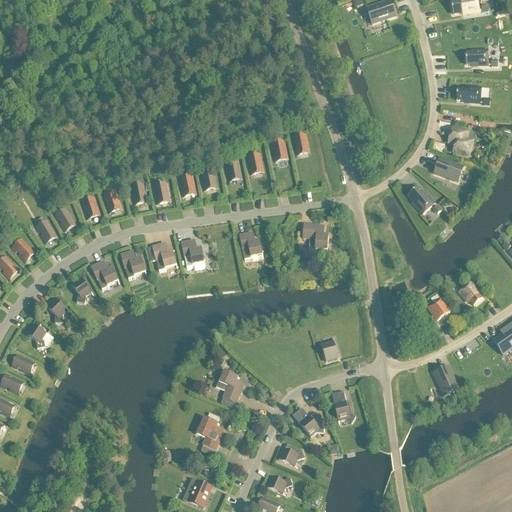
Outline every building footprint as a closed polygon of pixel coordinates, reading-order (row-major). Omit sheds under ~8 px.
[(461,3),(451,5),(453,16),(467,14),(467,16),(479,14),(479,13),(482,13),(482,15),(488,14),(487,8),(478,10),(476,0),(468,0),(460,1),(461,3)] [(396,18),(391,3),(367,11),(372,26),(396,18)] [(472,53),(472,55),(466,55),(466,67),(477,66),(477,69),(488,68),(488,67),(492,67),(492,69),(498,69),(497,64),(488,64),(488,53),(472,53)] [(465,92),(457,91),(457,102),(469,103),(469,105),(480,106),(480,105),(483,105),(483,107),(489,108),(490,102),(481,102),(482,91),(466,90),(465,92)] [(297,158),(310,156),(306,137),(304,137),(302,130),(297,131),(299,138),(293,139),(297,158)] [(468,135),(453,130),(448,145),(455,147),(453,154),(468,159),(473,144),(466,142),(468,135)] [(284,143),(271,146),(275,165),(288,162),(284,143)] [(260,156),(247,159),(251,178),(264,175),(260,156)] [(440,161),(434,176),(458,185),(464,170),(440,161)] [(238,163),(226,165),(230,184),(242,182),(238,163)] [(213,172),(201,174),(205,193),(217,191),(213,172)] [(192,178),(180,181),(184,200),(196,197),(192,178)] [(154,188),(158,207),(170,205),(166,186),(164,186),(163,181),(158,182),(159,187),(154,188)] [(143,186),(131,189),(135,208),(147,205),(143,186)] [(409,198),(414,204),(413,205),(423,217),(431,210),(437,216),(442,213),(438,208),(436,209),(434,207),(435,207),(427,198),(426,199),(417,190),(409,198)] [(115,193),(103,198),(110,216),(122,212),(115,193)] [(94,200),(82,204),(88,222),(100,218),(94,200)] [(66,211),(55,218),(65,234),(76,228),(66,211)] [(47,223),(36,230),(46,246),(57,240),(47,223)] [(303,241),(310,242),(309,254),(316,255),(316,252),(327,253),(328,239),(323,238),(324,229),(304,227),(303,241)] [(255,245),(253,235),(240,238),(243,252),(245,264),(252,263),(251,260),(257,259),(258,261),(263,260),(260,244),(255,245)] [(22,242),(12,250),(26,265),(35,256),(22,242)] [(195,243),(182,246),(185,260),(187,272),(194,271),(193,268),(204,265),(202,252),(197,253),(195,243)] [(510,253),(509,255),(511,257),(511,250),(506,245),(502,249),(507,253),(508,251),(510,253)] [(156,263),(158,268),(160,275),(166,274),(165,271),(177,268),(173,254),(168,256),(166,246),(153,250),(156,263)] [(134,254),(121,258),(125,271),(129,283),(135,281),(135,278),(146,275),(141,261),(136,263),(134,254)] [(6,259),(0,264),(0,271),(10,282),(19,273),(6,259)] [(104,264),(92,270),(98,283),(103,294),(109,291),(108,289),(118,284),(112,271),(108,273),(104,264)] [(506,292),(511,287),(511,276),(503,266),(492,274),(506,292)] [(78,297),(77,305),(85,307),(86,299),(92,295),(81,281),(72,288),(78,297)] [(469,304),(474,309),(482,301),(475,293),(477,291),(471,285),(459,295),(468,305),(469,304)] [(63,318),(68,314),(55,301),(46,310),(55,318),(55,326),(63,326),(63,318)] [(428,311),(437,323),(450,314),(441,302),(428,311)] [(35,323),(33,327),(38,331),(41,327),(35,323)] [(503,337),(493,344),(503,358),(511,351),(511,326),(501,334),(503,337)] [(44,342),(47,337),(38,331),(33,327),(26,337),(36,344),(37,352),(45,350),(44,342)] [(322,347),(327,364),(338,361),(333,344),(322,347)] [(17,357),(12,369),(30,377),(35,366),(17,357)] [(459,392),(449,369),(434,376),(444,399),(459,392)] [(235,384),(237,379),(225,374),(220,384),(217,383),(215,389),(226,394),(223,401),(236,406),(244,388),(235,384)] [(6,377),(1,389),(18,397),(24,385),(6,377)] [(344,394),(332,397),(339,424),(344,422),(351,427),(356,420),(349,415),(344,394)] [(0,401),(0,414),(10,420),(15,408),(0,401)] [(302,411),(293,419),(311,440),(315,436),(324,437),(324,428),(316,428),(302,411)] [(210,416),(207,422),(217,426),(220,420),(210,416)] [(194,436),(206,441),(203,447),(216,453),(224,434),(215,431),(217,426),(207,422),(204,420),(200,431),(197,430),(194,436)] [(283,452),(278,463),(294,470),(297,464),(304,461),(301,453),(294,456),(283,452)] [(271,479),(266,490),(282,497),(285,491),(293,489),(290,481),(282,484),(271,479)] [(192,494),(208,501),(213,490),(196,483),(192,494)] [(192,494),(187,505),(203,511),(208,501),(192,494)] [(257,511),(259,511),(278,511),(280,507),(262,499),(257,511)]
